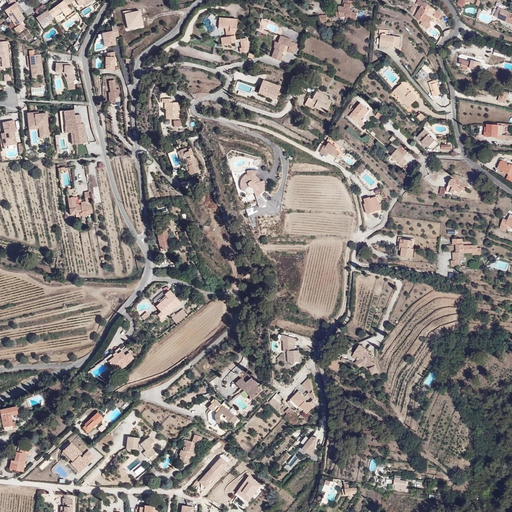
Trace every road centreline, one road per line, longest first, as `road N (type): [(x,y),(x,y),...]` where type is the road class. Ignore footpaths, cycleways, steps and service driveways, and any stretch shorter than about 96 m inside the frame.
road 1 (unclassified): [(137,76),(185,63),(224,77),(223,91),(195,102),(196,114),(259,128),(337,164),(353,191),(361,235)]
road 2 (tertiary): [(109,0),(82,59),(117,198),(143,245)]
road 3 (tertiary): [(143,245),(146,277),(87,359),(0,401)]
road 4 (tertiary): [(143,245),(137,76)]
road 5 (unclassified): [(361,235),(346,321),(320,357),(324,376)]
road 6 (unclassified): [(465,157),(425,159),(384,223),(361,235)]
road 7 (unclassified): [(312,359),(343,309),(349,246),(361,235)]
road 8 (residential): [(444,0),(458,20),(439,50),(454,107)]
